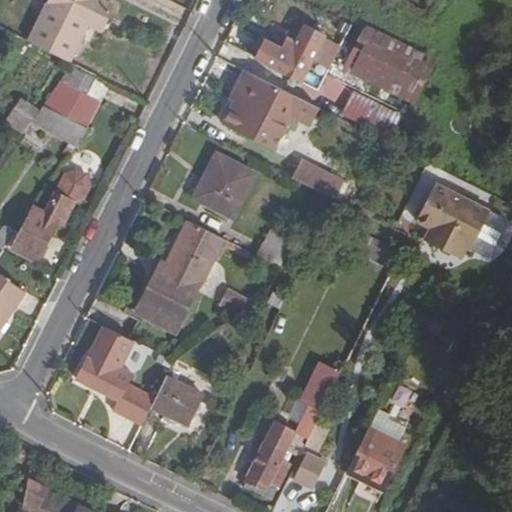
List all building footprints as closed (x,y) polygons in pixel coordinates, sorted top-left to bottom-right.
[(102,0),(50,0),(29,41),(70,61),(88,25),(91,20),(104,26),(114,6),(102,0)] [(101,31),(104,26),(91,20),(88,25),(101,31)] [(298,42),(291,55),(283,71),(303,81),(326,36),(307,26),(298,42)] [(430,62),(367,30),(349,66),(411,98),(430,62)] [(291,55),(298,42),(290,38),(283,50),(291,55)] [(59,81),(85,95),(95,74),(72,63),(59,81)] [(295,115),(303,99),(252,74),(239,102),(243,104),(232,127),(278,150),(295,115)] [(59,81),(43,105),(81,125),(94,99),(85,95),(59,81)] [(392,136),(401,117),(355,94),(345,113),(392,136)] [(32,122),(39,110),(24,99),(12,114),(18,118),(13,125),(23,133),(32,122)] [(323,109),(303,99),(295,115),(315,125),(323,109)] [(39,110),(32,122),(77,145),(89,129),(43,105),(39,110)] [(256,174),(219,155),(197,199),(234,217),(256,174)] [(295,178),(337,200),(346,183),(304,161),(295,178)] [(45,212),(36,207),(14,248),(38,261),(59,221),(64,224),(75,201),(83,199),(90,185),(87,174),(76,168),(65,173),(45,212)] [(440,234),(437,242),(465,256),(470,246),(475,248),(494,210),(437,182),(418,219),(434,227),(432,230),(440,234)] [(511,220),(511,219),(494,210),(475,248),(493,257),(511,220)] [(301,231),(312,236),(319,240),(329,220),(311,211),(301,231)] [(158,273),(197,293),(224,239),(190,221),(168,266),(163,263),(158,273)] [(0,230),(0,246),(4,249),(15,232),(4,225),(0,230)] [(394,270),(399,259),(396,257),(399,250),(352,227),(344,244),(394,270)] [(289,255),(296,241),(272,230),(258,256),(282,267),(289,255)] [(440,234),(432,230),(428,237),(437,242),(440,234)] [(296,241),(289,255),(299,259),(312,236),(301,231),(296,241)] [(197,293),(158,273),(138,312),(177,333),(197,293)] [(250,308),(256,304),(229,290),(222,305),(240,314),(250,308)] [(283,309),(287,299),(274,292),(270,302),(283,309)] [(259,313),(250,308),(240,314),(233,321),(249,330),(259,313)] [(445,326),(431,319),(425,330),(439,338),(445,326)] [(111,329),(108,327),(92,356),(96,359),(111,329)] [(136,341),(111,329),(96,359),(92,356),(81,379),(118,398),(122,400),(118,409),(145,423),(158,398),(128,384),(133,374),(122,368),(136,341)] [(300,457),(343,371),(323,361),(303,400),(312,405),(299,433),(278,421),(246,486),(272,500),(279,488),(280,489),(293,464),(285,460),(290,451),(300,457)] [(292,369),(282,364),(274,377),(284,382),(292,369)] [(203,395),(170,378),(156,407),(189,424),(203,395)] [(380,408),(347,472),(386,490),(409,445),(398,440),(407,421),(380,408)] [(327,462),(308,452),(295,478),(314,488),(327,462)] [(93,511),(78,504),(29,478),(24,505),(37,511),(93,511)] [(378,502),(381,490),(357,483),(354,495),(378,502)]
